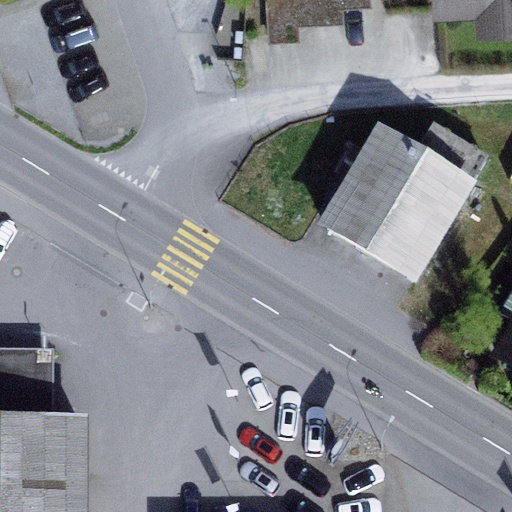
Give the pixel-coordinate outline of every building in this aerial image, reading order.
[(298,20),(297,0),(266,0),(269,37),(299,35),(298,20)] [(297,0),(298,20),(313,19),(312,0),(297,0)] [(343,18),(342,3),(371,1),(370,0),(312,0),(313,19),(343,18)] [(511,23),(511,0),(478,0),(476,0),(477,13),(490,25),(511,23)] [(435,133),(416,163),(382,143),(368,166),(355,158),(343,177),(356,185),(328,232),(413,284),(486,164),(435,133)] [(511,335),(511,336),(498,358),(511,366),(511,309),(500,328),(511,335)] [(35,359),(0,358),(0,511),(81,511),(82,429),(34,429),(35,359)]
